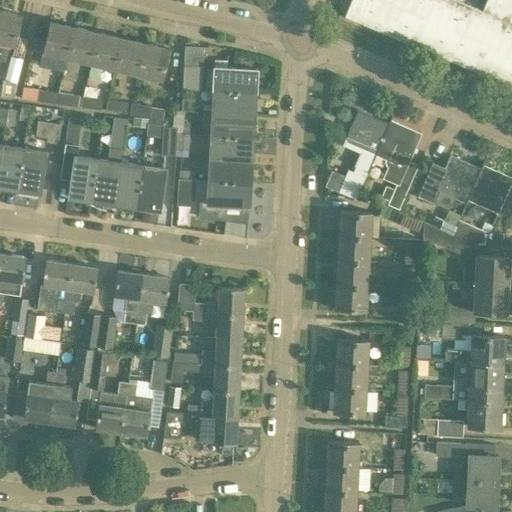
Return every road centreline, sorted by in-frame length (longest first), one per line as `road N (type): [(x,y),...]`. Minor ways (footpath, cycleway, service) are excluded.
road 1 (residential): [(286,263),(0,223)]
road 2 (residential): [(275,474),(84,495),(0,492)]
road 3 (residential): [(511,134),(298,39)]
road 4 (residential): [(286,263),(298,39)]
road 5 (residential): [(275,474),(286,263)]
road 6 (residential): [(298,39),(121,0)]
